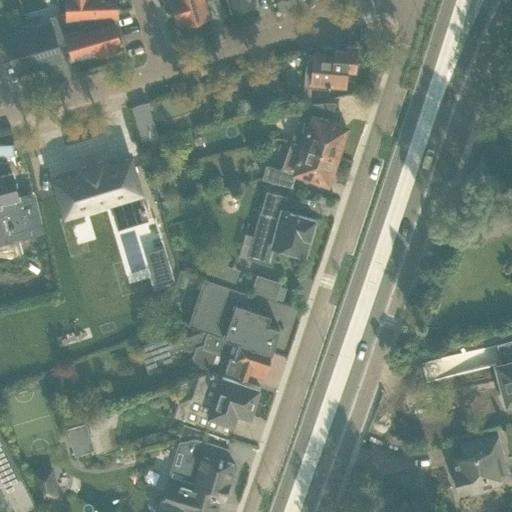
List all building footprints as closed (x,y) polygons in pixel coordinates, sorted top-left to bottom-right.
[(61,14),(61,15),(67,37),(73,56),(95,49),(96,52),(119,46),(118,43),(120,42),(113,19),(107,20),(107,15),(115,15),(114,0),(66,0),(67,15),(63,15),(62,14),(61,14)] [(183,22),(207,15),(202,0),(171,0),(178,20),(182,18),(183,22)] [(245,4),(254,1),(254,0),(228,0),(231,8),(232,10),(245,6),(245,4)] [(0,14),(0,60),(0,61),(0,59),(0,57),(11,54),(16,72),(21,70),(22,72),(35,68),(34,66),(39,65),(28,28),(6,34),(0,14)] [(50,21),(28,28),(39,65),(43,64),(44,66),(57,62),(56,60),(61,58),(56,41),(67,37),(61,15),(49,18),(50,21)] [(304,85),(310,86),(328,87),(328,81),(344,83),(346,65),(354,66),(356,45),(347,44),(346,49),(321,46),(320,53),(313,52),(313,53),(307,52),(304,85)] [(258,100),(241,98),(240,115),(257,112),(258,100)] [(304,106),(292,139),(338,155),(344,135),(343,135),(346,124),(329,118),(335,100),(315,102),(304,106)] [(141,141),(157,136),(146,102),(131,107),(141,141)] [(296,117),(292,105),(280,109),(283,121),(296,117)] [(191,138),(197,143),(204,140),(206,133),(200,128),(193,130),(191,138)] [(280,169),(267,165),(263,177),(290,186),(295,170),(327,181),(329,174),(331,174),(338,155),(292,139),(284,165),(280,169)] [(87,177),(60,185),(70,218),(113,204),(114,206),(117,216),(147,206),(148,206),(145,197),(135,162),(108,170),(107,165),(85,172),(87,177)] [(0,214),(0,215),(0,223),(3,235),(25,230),(17,197),(18,196),(12,173),(0,175),(0,214)] [(169,177),(157,181),(161,195),(173,191),(169,177)] [(256,228),(247,257),(266,262),(272,243),(304,252),(313,217),(281,208),(284,196),(268,191),(265,202),(261,201),(258,210),(261,211),(256,228)] [(172,278),(166,259),(149,264),(155,283),(172,278)] [(257,275),(251,291),(275,299),(280,283),(257,275)] [(204,276),(187,327),(201,331),(207,333),(207,331),(239,341),(239,343),(271,354),(271,352),(279,327),(264,322),(267,313),(270,314),(271,313),(248,305),(252,292),(204,276)] [(207,333),(201,331),(154,348),(157,357),(176,351),(204,341),(207,333)] [(197,349),(194,357),(198,365),(206,367),(213,364),(219,366),(219,367),(247,376),(249,371),(259,375),(262,366),(266,368),(271,354),(239,343),(239,341),(207,331),(207,333),(204,341),(203,345),(202,348),(197,349)] [(502,361),(495,362),(503,392),(499,395),(500,400),(505,402),(511,400),(511,338),(497,342),(502,361)] [(176,351),(157,357),(160,366),(179,360),(176,351)] [(56,369),(46,373),(49,383),(59,380),(56,369)] [(179,401),(175,413),(219,429),(223,418),(234,421),(238,410),(251,414),(256,399),(259,398),(260,394),(258,392),(261,385),(216,370),(198,376),(191,396),(179,401)] [(77,405),(62,409),(66,424),(90,417),(88,411),(88,410),(79,413),(77,405)] [(88,421),(86,422),(91,438),(94,449),(95,452),(107,449),(102,433),(116,426),(118,408),(88,421)] [(86,422),(65,428),(69,440),(75,438),(80,453),(94,449),(91,438),(86,422)] [(182,422),(177,440),(202,434),(204,429),(182,422)] [(0,505),(0,506),(0,507),(0,508),(1,508),(3,511),(18,511),(36,505),(35,504),(0,432),(0,505)] [(499,434),(486,437),(466,441),(469,455),(452,458),(455,469),(453,470),(458,492),(470,489),(471,492),(489,488),(488,484),(501,482),(496,461),(505,459),(499,434)] [(213,511),(218,496),(224,497),(225,494),(228,492),(230,486),(228,483),(235,463),(226,460),(230,449),(195,438),(189,439),(181,467),(188,469),(184,485),(168,481),(168,479),(167,479),(160,503),(183,510),(183,511),(184,511),(213,511)] [(52,465),(33,469),(38,498),(57,494),(52,465)]
